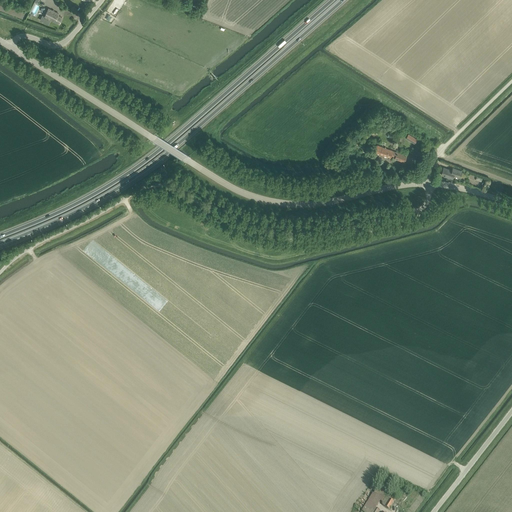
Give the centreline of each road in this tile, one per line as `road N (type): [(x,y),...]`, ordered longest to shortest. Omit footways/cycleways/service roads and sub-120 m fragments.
road 1 (unclassified): [(0,272),(36,243),(148,185),(175,188),(250,227),(301,235),(419,209),(431,184)]
road 2 (unclassified): [(431,184),(309,204),(260,199),(9,47)]
road 3 (trunk): [(0,243),(101,198),(148,167),(345,0)]
road 4 (trunk): [(334,0),(143,163),(0,237)]
road 5 (unclassified): [(431,184),(433,160),(511,82)]
road 6 (unclassified): [(435,511),(511,412)]
